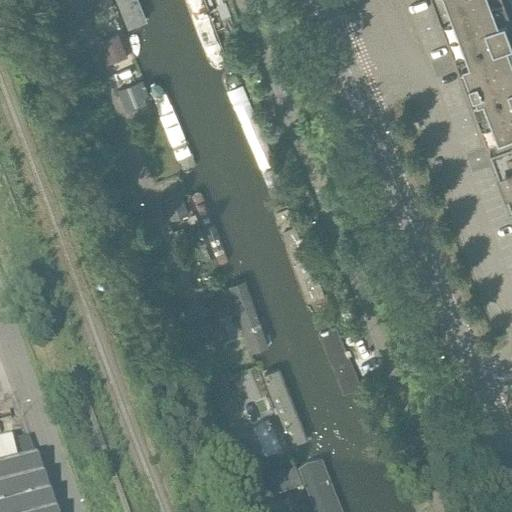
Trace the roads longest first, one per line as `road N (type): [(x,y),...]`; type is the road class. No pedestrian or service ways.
road 1 (residential): [(264,511),(64,0)]
road 2 (residential): [(436,511),(238,0)]
road 3 (tertiary): [(478,390),(351,79)]
road 4 (residential): [(408,55),(511,315)]
road 5 (unclassified): [(70,511),(0,320)]
